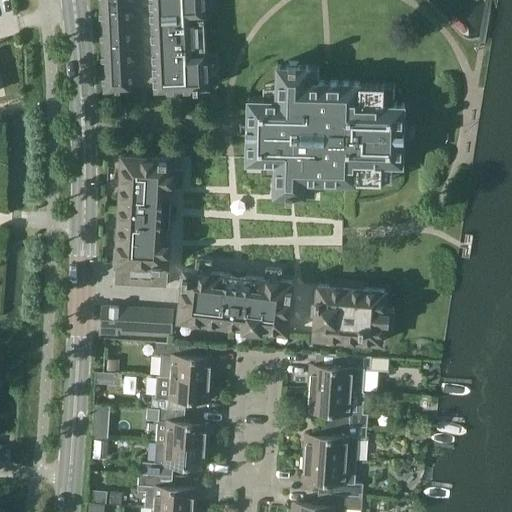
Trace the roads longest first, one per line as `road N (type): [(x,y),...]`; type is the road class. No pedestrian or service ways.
road 1 (secondary): [(80,294),(84,92),(73,0)]
road 2 (residential): [(255,485),(272,462),(282,360),(241,356),(236,466)]
road 3 (secondary): [(68,511),(80,294)]
